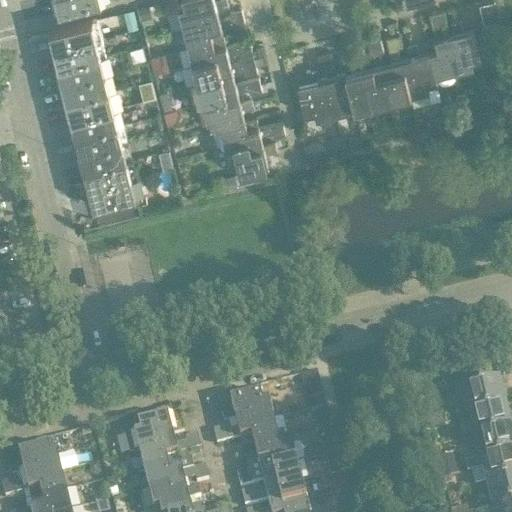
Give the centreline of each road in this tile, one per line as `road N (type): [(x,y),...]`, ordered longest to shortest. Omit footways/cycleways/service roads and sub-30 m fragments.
road 1 (residential): [(93,390),(511,287)]
road 2 (residential): [(93,390),(0,12)]
